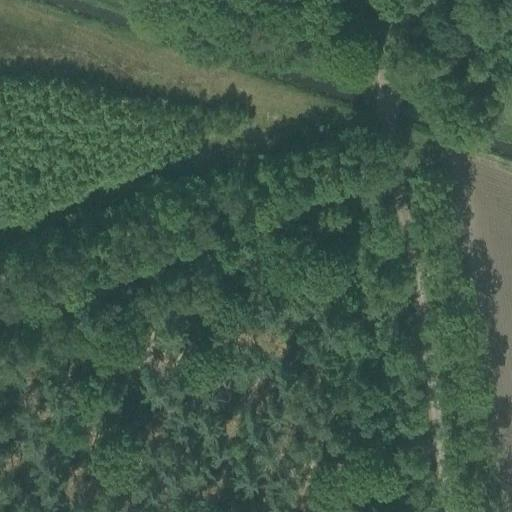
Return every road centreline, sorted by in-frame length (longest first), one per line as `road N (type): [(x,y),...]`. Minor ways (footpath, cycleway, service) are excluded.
road 1 (track): [(362,178),(0,312)]
road 2 (track): [(442,511),(387,168)]
road 3 (track): [(377,82),(427,77),(511,11)]
